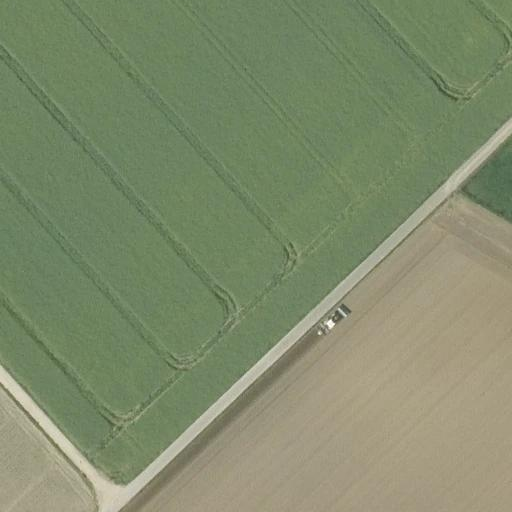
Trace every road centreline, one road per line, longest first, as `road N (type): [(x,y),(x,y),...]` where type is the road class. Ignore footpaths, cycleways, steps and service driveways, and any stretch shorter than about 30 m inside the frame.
road 1 (track): [(511,137),(112,511)]
road 2 (track): [(0,368),(120,503)]
